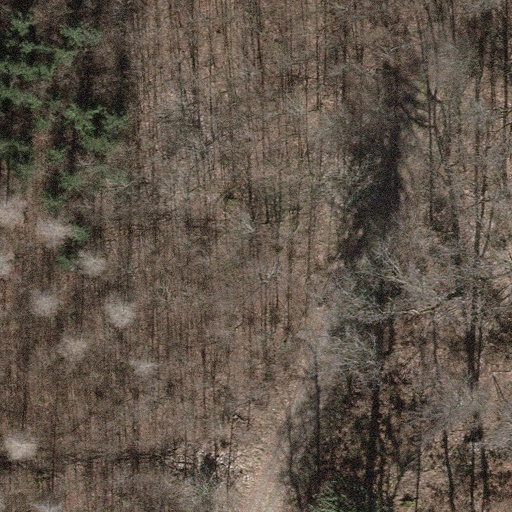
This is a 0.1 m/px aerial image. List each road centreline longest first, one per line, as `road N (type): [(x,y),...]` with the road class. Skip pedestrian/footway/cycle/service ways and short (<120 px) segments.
road 1 (track): [(273,511),(394,189),(436,0)]
road 2 (track): [(511,306),(394,189)]
